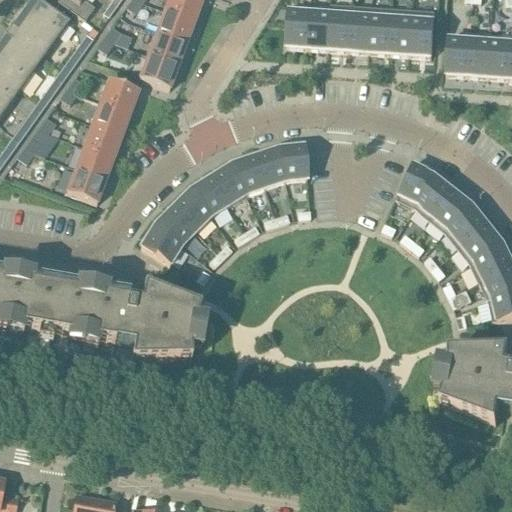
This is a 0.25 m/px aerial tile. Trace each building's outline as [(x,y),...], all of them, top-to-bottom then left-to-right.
[(82,4),(84,0),(59,0),(56,6),(84,25),(93,12),(82,4)] [(133,0),(125,11),(135,19),(143,8),(133,0)] [(191,0),(168,0),(163,15),(194,26),(202,4),(191,0)] [(7,35),(43,61),(67,26),(31,1),(31,2),(33,4),(13,32),(10,30),(7,35)] [(107,22),(118,7),(112,3),(101,18),(107,22)] [(330,19),(327,56),(328,56),(349,58),(351,20),(352,12),(331,10),(330,19)] [(288,16),(285,53),(306,54),(309,17),(307,17),(307,12),(288,11),(288,15),(288,16)] [(351,20),(349,58),(370,59),(372,22),(373,13),(352,12),(351,20)] [(372,22),(370,59),(391,60),(393,23),(393,14),(373,13),(372,22)] [(393,23),(391,60),(413,62),(413,61),(415,25),(415,16),(393,14),(393,23)] [(163,15),(155,37),(186,48),(194,26),(163,15)] [(413,61),(413,62),(433,63),(436,26),(433,26),(433,17),(415,16),(415,25),(413,61)] [(309,17),(306,54),(327,56),(330,19),(309,17)] [(111,31),(103,41),(113,48),(121,38),(111,31)] [(0,80),(19,94),(43,61),(7,35),(3,40),(6,42),(0,50),(0,80)] [(155,37),(146,60),(177,71),(186,48),(155,37)] [(85,39),(60,74),(66,79),(91,44),(85,39)] [(103,41),(96,52),(106,59),(113,48),(103,41)] [(448,44),(446,82),(467,83),(469,45),(448,44)] [(469,45),(467,83),(488,84),(491,46),(469,45)] [(491,46),(488,84),(509,85),(511,48),(491,46)] [(146,60),(137,83),(168,95),(177,71),(146,60)] [(60,74),(37,106),(43,111),(66,79),(60,74)] [(0,119),(19,94),(0,80),(0,119)] [(74,82),(66,92),(77,99),(84,89),(74,82)] [(106,84),(98,107),(130,119),(138,96),(106,84)] [(66,92),(59,103),(69,110),(70,108),(77,99),(66,92)] [(37,106),(13,140),(19,144),(43,111),(37,106)] [(98,107),(90,129),(121,141),(130,119),(98,107)] [(45,122),(38,132),(48,139),(55,129),(54,128),(45,122)] [(90,129),(81,152),(113,163),(121,141),(90,129)] [(30,143),(23,151),(34,159),(40,150),(48,139),(38,132),(30,143)] [(13,140),(0,157),(0,171),(19,144),(13,140)] [(23,151),(16,162),(26,170),(34,159),(23,151)] [(81,152),(73,173),(105,185),(113,163),(81,152)] [(303,187),(298,152),(274,154),(281,188),(303,187)] [(274,155),(250,163),(261,197),(282,189),(274,155)] [(240,166),(227,172),(242,203),(261,197),(250,163),(240,166)] [(410,172),(395,201),(414,211),(434,182),(411,170),(410,172)] [(227,172),(206,185),(225,216),(243,204),(242,203),(227,172)] [(73,173),(64,198),(96,209),(105,185),(73,173)] [(434,182),(415,211),(431,225),(453,198),(434,182)] [(225,216),(206,185),(185,199),(207,226),(225,216)] [(453,198),(431,225),(446,239),(472,215),(453,198)] [(184,199),(167,217),(192,242),(207,227),(184,199)] [(308,215),(296,216),(297,224),(309,223),(308,215)] [(473,215),(447,240),(459,256),(488,235),(473,215)] [(166,217),(148,235),(179,254),(191,242),(166,217)] [(286,219),(274,223),(276,230),(277,231),(285,228),(286,227),(288,227),(286,219)] [(274,223),(263,226),(265,233),(265,234),(277,231),(276,230),(274,223)] [(380,235),(391,240),(394,233),(383,228),(380,235)] [(244,236),(243,237),(247,243),(247,244),(256,239),(256,238),(257,238),(258,238),(254,231),(244,236)] [(179,254),(148,235),(139,249),(170,267),(179,254)] [(488,236),(459,257),(472,273),(503,256),(488,236)] [(241,238),(233,243),(237,249),(237,250),(247,244),(247,243),(243,237),(241,238)] [(398,245),(408,252),(413,246),(403,239),(398,245)] [(409,252),(408,253),(418,260),(423,254),(413,247),(409,252)] [(225,249),(217,258),(222,264),(231,255),(225,249)] [(511,271),(503,256),(472,274),(481,290),(511,275),(511,271)] [(216,259),(208,267),(213,272),(214,273),(223,264),(222,264),(217,258),(216,259)] [(423,266),(431,276),(437,271),(429,261),(423,266)] [(431,276),(439,285),(445,280),(437,271),(431,276)] [(0,275),(0,343),(111,363),(114,348),(133,351),(130,367),(189,366),(189,355),(199,357),(205,326),(195,324),(198,314),(144,293),(144,290),(129,287),(128,298),(0,275)] [(196,285),(195,286),(202,290),(209,280),(208,279),(201,275),(196,284),(196,285)] [(511,275),(481,290),(488,307),(511,300),(511,275)] [(450,289),(443,293),(448,303),(455,300),(450,289)] [(455,300),(448,303),(453,314),(454,314),(460,311),(455,300)] [(511,300),(488,307),(493,323),(494,327),(511,323),(511,300)] [(493,323),(488,307),(477,310),(481,326),(493,323)] [(464,320),(456,322),(456,323),(458,334),(458,335),(467,333),(467,332),(464,320)] [(511,352),(507,352),(507,355),(449,354),(449,365),(438,365),(433,397),(444,399),(440,410),(496,430),(497,423),(498,414),(511,416),(511,352)] [(0,486),(0,511),(14,511),(16,505),(0,502),(0,501),(3,487),(0,486)] [(113,511),(114,508),(76,501),(73,511),(113,511)]
